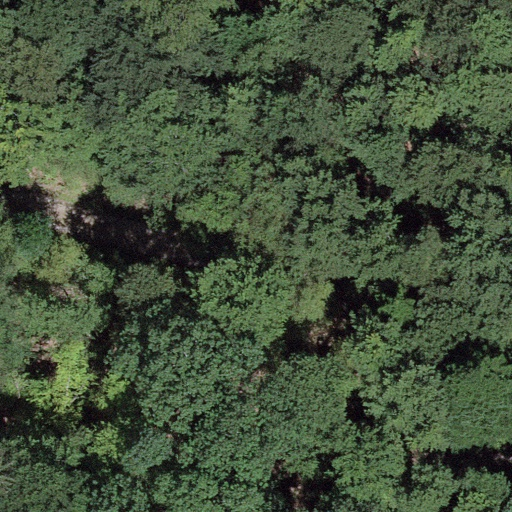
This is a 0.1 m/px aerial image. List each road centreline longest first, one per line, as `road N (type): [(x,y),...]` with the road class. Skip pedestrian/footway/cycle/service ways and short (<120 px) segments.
road 1 (track): [(0,187),(511,352)]
road 2 (track): [(511,421),(362,511)]
